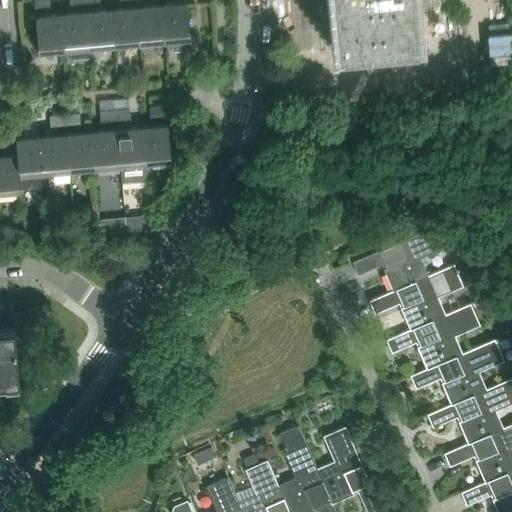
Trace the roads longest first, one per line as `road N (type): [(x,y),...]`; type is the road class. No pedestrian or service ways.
road 1 (tertiary): [(122,321),(224,162),(244,90),(249,0)]
road 2 (residential): [(434,511),(320,255)]
road 3 (tertiary): [(0,500),(122,321)]
road 4 (residential): [(122,321),(49,272),(0,267)]
